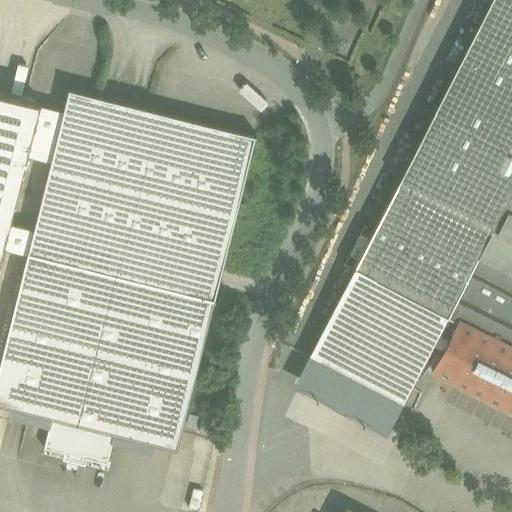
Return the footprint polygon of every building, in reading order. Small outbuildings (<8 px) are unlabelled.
[(511,0),(491,0),(309,352),(404,401),(440,333),(449,338),(435,367),(511,406),(511,0)] [(44,87),(0,76),(0,260),(5,239),(11,215),(29,145),(41,97),(44,87)] [(256,132),(70,86),(65,102),(53,152),(36,221),(29,246),(0,362),(0,363),(0,399),(53,413),(116,429),(177,445),(256,132)] [(65,102),(41,97),(29,145),(53,152),(65,102)] [(36,221),(11,215),(5,239),(29,246),(36,221)] [(116,429),(53,413),(45,444),(70,451),(69,454),(82,458),(83,454),(108,460),(116,429)]
